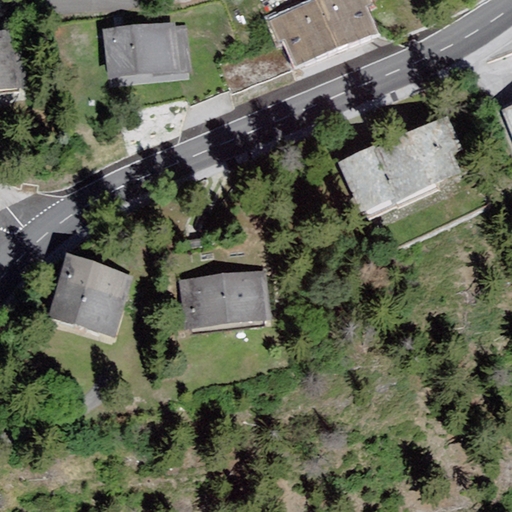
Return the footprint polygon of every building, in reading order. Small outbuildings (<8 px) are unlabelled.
[(384,41),(367,0),(346,0),(280,27),(300,75),(384,41)] [(196,79),(191,32),(113,41),(118,87),(196,79)] [(0,105),(34,102),(28,49),(0,51),(0,105)] [(484,180),(459,127),(361,172),(386,226),(484,180)] [(128,345),(144,282),(77,265),(61,328),(128,345)] [(279,279),(191,290),(197,340),(285,329),(279,279)]
